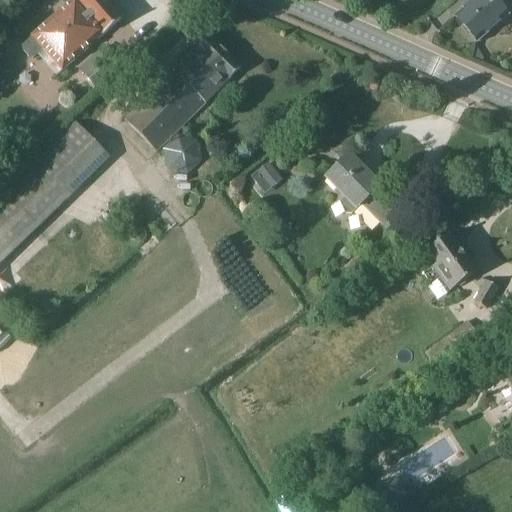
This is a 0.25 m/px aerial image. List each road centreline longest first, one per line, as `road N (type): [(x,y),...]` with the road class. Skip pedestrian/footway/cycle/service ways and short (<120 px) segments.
road 1 (track): [(133,163),(203,251),(206,294),(27,436),(0,405)]
road 2 (secondary): [(511,104),(276,0)]
